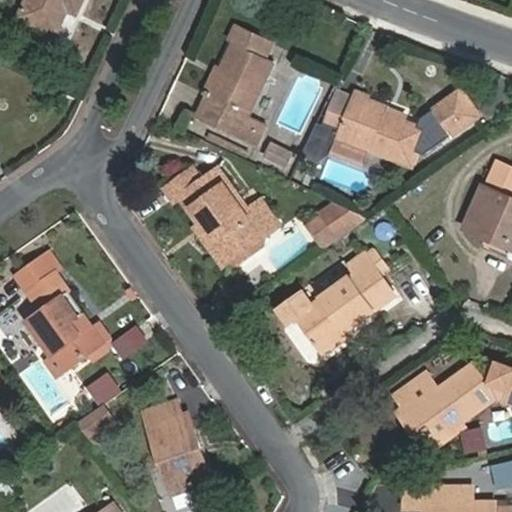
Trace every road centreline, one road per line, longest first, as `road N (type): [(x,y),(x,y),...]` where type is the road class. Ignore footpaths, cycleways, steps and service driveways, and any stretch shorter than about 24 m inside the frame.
road 1 (residential): [(301,511),(300,483),(96,201)]
road 2 (residential): [(96,201),(193,0)]
road 3 (unknown): [(493,470),(309,511)]
road 4 (residential): [(151,0),(71,167)]
road 5 (residential): [(511,46),(387,0)]
